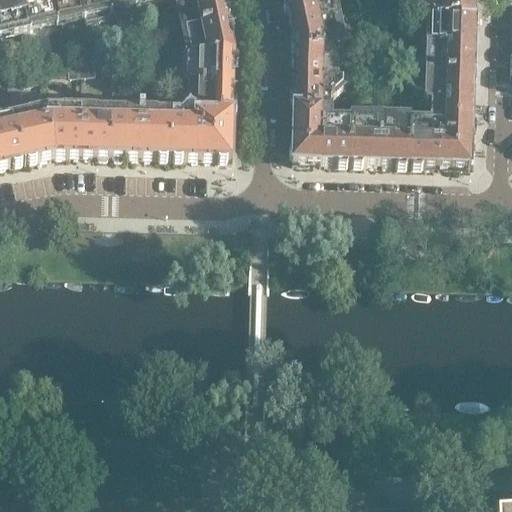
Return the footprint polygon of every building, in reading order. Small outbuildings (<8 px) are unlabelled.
[(29,30),(22,0),(0,0),(0,37),(9,35),(10,40),(30,36),(29,30)] [(55,25),(50,0),(22,0),(29,30),(55,25)] [(83,19),(78,0),(50,0),(55,25),(83,19)] [(110,13),(106,0),(78,0),(83,19),(110,13)] [(137,7),(135,0),(106,0),(110,13),(137,7)] [(228,25),(222,0),(211,0),(193,4),(179,7),(179,8),(184,34),(207,29),(228,25)] [(335,21),(330,0),(297,0),(284,3),(285,6),(283,9),(284,15),(287,17),(290,30),(335,21)] [(378,11),(375,0),(365,0),(368,14),(378,12),(378,11)] [(387,9),(384,0),(375,0),(378,11),(387,9)] [(474,14),(472,8),(469,6),(467,0),(428,0),(421,2),(426,25),(430,25),(430,24),(473,25),(471,17),(474,14)] [(390,23),(387,9),(378,11),(378,12),(381,23),(390,23)] [(381,25),(381,23),(378,12),(368,14),(371,27),(381,25)] [(341,49),(335,21),(290,30),(293,45),(291,48),(291,54),(294,56),(294,59),(338,50),(341,49)] [(473,54),(473,38),(476,36),(476,29),(474,27),(473,25),(430,24),(430,25),(430,35),(425,35),(425,52),(473,54)] [(234,56),(231,39),(228,25),(207,29),(184,34),(190,60),(190,61),(234,56)] [(162,39),(160,27),(151,29),(153,41),(162,39)] [(153,41),(151,29),(142,30),(144,42),(153,41)] [(384,61),(384,40),(373,42),(373,61),(384,61)] [(342,75),(342,68),(337,68),(338,50),(294,59),(294,61),(291,63),(291,69),(294,71),(293,86),(311,87),(311,85),(342,86),(346,86),(346,75),(342,75)] [(160,63),(158,51),(147,54),(149,65),(158,64),(160,63)] [(472,82),(473,54),(425,52),(424,69),(429,70),(429,80),(472,82)] [(149,65),(147,54),(135,56),(137,66),(142,65),(149,65)] [(233,88),(234,56),(190,61),(190,60),(187,60),(186,87),(192,88),(192,87),(233,88)] [(105,69),(103,58),(91,60),(93,70),(105,69)] [(93,70),(91,60),(79,62),(81,71),(92,70),(93,70)] [(383,79),(384,61),(373,61),(373,69),(372,79),(381,79),(383,79)] [(50,74),(48,63),(36,65),(38,75),(50,74)] [(158,77),(158,64),(149,65),(142,65),(142,76),(154,77),(158,77)] [(142,76),(142,65),(137,66),(130,66),(130,76),(142,76)] [(372,79),(373,69),(364,69),(363,86),(372,86),(372,79)] [(92,70),(81,71),(80,71),(81,81),(93,79),(92,70)] [(81,81),(80,71),(68,72),(69,82),(81,81)] [(38,86),(36,75),(24,78),(26,88),(38,86)] [(153,87),(154,77),(142,76),(141,86),(153,87)] [(166,77),(158,77),(154,77),(153,87),(165,87),(166,77)] [(381,97),(381,79),(372,79),(372,86),(372,96),(381,97)] [(389,93),(390,88),(390,79),(383,79),(381,79),(381,97),(389,97),(389,93)] [(403,88),(403,80),(390,79),(390,88),(403,88)] [(471,111),(472,82),(429,80),(429,91),(424,91),(423,106),(427,109),(430,109),(430,110),(471,111)] [(333,104),(342,96),(342,86),(311,85),(311,87),(293,86),(293,101),(290,103),(290,110),(293,112),(293,114),(328,115),(331,113),(331,104),(333,104)] [(372,96),(372,86),(363,86),(363,96),(372,96)] [(161,97),(169,90),(165,87),(153,87),(153,97),(161,97)] [(233,120),(233,88),(192,87),(192,88),(192,112),(199,119),(233,120)] [(402,101),(403,88),(390,88),(389,93),(394,93),(394,97),(400,103),(402,101)] [(400,103),(394,97),(394,93),(389,93),(389,97),(389,106),(397,106),(400,103)] [(371,105),(372,96),(363,96),(363,102),(366,105),(371,105)] [(470,143),(471,111),(430,110),(430,117),(433,120),(433,127),(444,127),(444,143),(470,143)] [(231,168),(233,120),(199,119),(192,112),(186,117),(197,128),(201,128),(199,167),(231,168)] [(80,164),(81,114),(61,113),(61,118),(45,118),(55,163),(80,164)] [(55,163),(45,118),(44,114),(28,118),(29,123),(13,126),(22,170),(55,163)] [(110,165),(111,120),(97,119),(97,114),(81,114),(80,164),(110,165)] [(319,171),(321,124),(328,124),(328,116),(328,115),(293,114),(291,170),(319,171)] [(140,166),(141,115),(125,115),(125,120),(111,120),(110,165),(140,166)] [(169,167),(171,121),(157,121),(157,116),(141,115),(140,166),(169,167)] [(199,167),(201,128),(197,128),(186,117),(182,122),(171,121),(169,167),(199,167)] [(378,173),(380,122),(370,122),(370,126),(349,125),(349,128),(350,128),(349,172),(378,173)] [(408,174),(409,130),(410,130),(410,127),(390,126),(390,122),(380,122),(378,173),(408,174)] [(349,172),(350,128),(349,128),(331,128),(328,124),(321,124),(319,171),(349,172)] [(0,174),(22,170),(13,126),(0,128),(0,174)] [(437,174),(438,143),(444,143),(444,127),(433,127),(429,130),(410,130),(409,130),(408,174),(437,174)] [(469,175),(470,143),(444,143),(438,143),(437,174),(469,175)]
